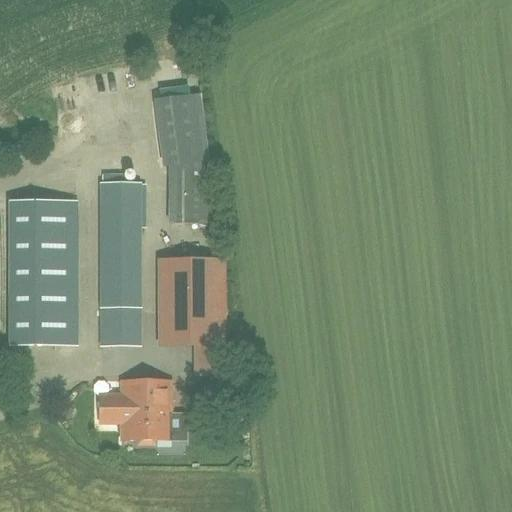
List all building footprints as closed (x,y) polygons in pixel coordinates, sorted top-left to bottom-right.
[(168,168),(167,225),(208,226),(209,162),(199,96),(152,102),(162,169),(168,168)] [(140,346),(139,186),(101,186),(101,346),(140,346)] [(11,203),(11,346),(75,346),(75,203),(11,203)] [(160,261),(160,343),(196,343),(196,376),(225,376),(225,261),(160,261)] [(171,442),(171,383),(121,383),(121,397),(100,397),(100,424),(121,424),(121,442),(171,442)]
